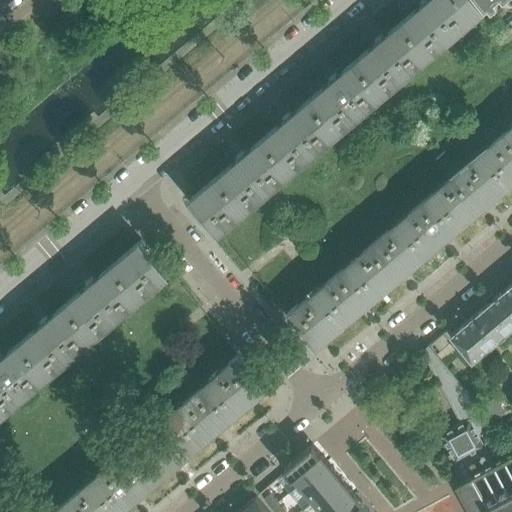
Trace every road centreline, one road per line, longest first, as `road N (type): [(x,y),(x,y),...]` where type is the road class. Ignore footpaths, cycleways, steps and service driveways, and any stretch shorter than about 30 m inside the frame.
road 1 (residential): [(317,396),(133,178)]
road 2 (residential): [(347,0),(133,178)]
road 3 (residential): [(317,396),(511,238)]
road 4 (residential): [(183,511),(317,396)]
road 5 (residential): [(133,178),(0,292)]
